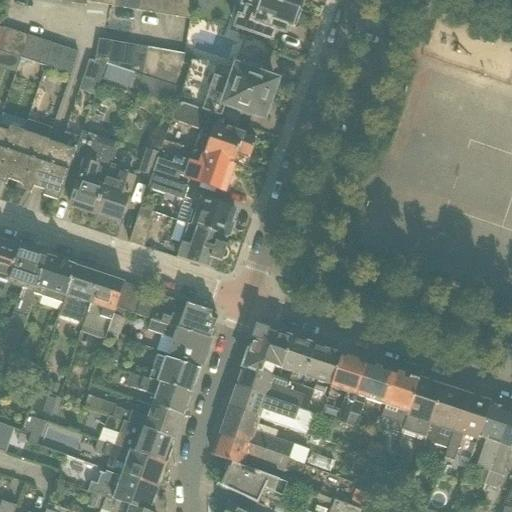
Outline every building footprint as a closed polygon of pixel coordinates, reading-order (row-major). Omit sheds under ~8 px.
[(140,0),(125,0),(125,8),(139,10),(140,0)] [(151,12),(152,0),(140,0),(139,10),(151,12)] [(164,14),(166,0),(152,0),(151,12),(164,14)] [(177,17),(179,0),(166,0),(164,14),(177,17)] [(179,0),(177,17),(190,19),(193,0),(179,0)] [(275,31),(285,34),(288,26),(295,28),(301,12),(264,0),(244,0),(243,6),(247,7),(243,19),(238,18),(235,28),(272,41),(275,31)] [(264,0),(301,12),(304,0),(264,0)] [(8,56),(16,32),(4,28),(3,30),(0,39),(0,62),(6,64),(8,56)] [(21,60),(29,36),(16,32),(8,56),(21,60)] [(33,64),(41,40),(29,36),(21,60),(33,64)] [(94,63),(89,62),(84,79),(100,85),(102,77),(106,65),(111,41),(98,39),(94,63)] [(46,68),(53,44),(41,40),(33,64),(46,68)] [(123,43),(111,41),(106,65),(118,69),(123,43)] [(130,73),(135,45),(123,43),(118,69),(130,73)] [(46,68),(57,72),(65,48),(53,44),(46,68)] [(148,47),(135,45),(130,73),(141,77),(148,47)] [(159,49),(148,47),(141,77),(154,81),(159,49)] [(78,52),(65,48),(57,72),(70,77),(78,52)] [(171,52),(159,49),(154,81),(158,83),(157,83),(166,85),(171,52)] [(185,54),(171,52),(166,85),(182,91),(191,66),(183,63),(185,54)] [(237,124),(241,111),(263,119),(276,83),(263,79),(267,67),(240,58),(231,85),(214,79),(218,68),(213,66),(209,63),(205,62),(201,62),(197,63),(192,62),(191,66),(182,91),(178,103),(181,105),(219,118),(237,124)] [(178,103),(182,91),(166,85),(157,83),(151,99),(176,107),(178,103)] [(249,159),(256,141),(216,127),(219,118),(181,105),(176,122),(203,131),(201,136),(199,135),(194,151),(195,152),(234,165),(237,155),(249,159)] [(10,127),(8,134),(0,131),(0,177),(7,180),(23,133),(10,127)] [(72,160),(84,164),(70,207),(94,215),(104,188),(106,180),(111,167),(117,150),(92,141),(94,136),(82,132),(79,138),(80,138),(72,160)] [(47,140),(23,133),(7,180),(5,186),(6,186),(8,181),(32,189),(47,147),(46,147),(48,141),(47,140)] [(58,203),(72,160),(80,138),(79,138),(65,133),(61,145),(59,145),(57,150),(47,147),(32,189),(30,194),(31,195),(33,189),(59,197),(57,203),(58,203)] [(160,154),(148,150),(140,174),(151,177),(152,176),(157,160),(158,160),(160,154)] [(180,177),(224,192),(234,165),(195,152),(192,162),(175,157),(172,165),(158,160),(157,160),(152,176),(177,185),(178,184),(180,177)] [(134,180),(120,175),(122,170),(111,167),(106,180),(104,188),(94,215),(119,224),(134,180)] [(188,188),(178,184),(177,185),(152,176),(151,177),(147,189),(165,195),(173,198),(184,201),(188,188)] [(230,224),(234,213),(193,198),(189,210),(192,211),(188,226),(226,239),(227,237),(228,237),(232,225),(230,224)] [(129,244),(145,249),(156,214),(140,209),(129,244)] [(177,259),(214,272),(218,262),(222,264),(222,262),(227,260),(229,254),(226,250),(227,248),(224,245),(226,239),(188,226),(177,259)] [(18,248),(0,242),(0,298),(3,300),(9,284),(7,284),(18,248)] [(21,288),(7,331),(20,335),(33,294),(44,257),(18,248),(7,284),(9,284),(21,288)] [(62,304),(74,267),(44,257),(33,294),(62,304)] [(62,304),(63,304),(59,317),(82,324),(98,275),(74,267),(62,304)] [(98,275),(82,324),(85,325),(82,334),(105,341),(106,338),(115,309),(124,284),(98,275)] [(126,313),(126,312),(130,314),(139,289),(124,284),(115,309),(126,313)] [(216,314),(186,305),(182,317),(173,314),(171,318),(163,316),(161,324),(210,340),(217,322),(218,318),(216,314)] [(124,319),(126,313),(115,309),(106,338),(117,341),(119,336),(121,337),(126,319),(124,319)] [(210,340),(161,324),(151,321),(148,331),(163,336),(156,352),(201,368),(210,340)] [(281,369),(291,340),(263,330),(254,334),(242,369),(270,377),(270,376),(273,367),(281,369)] [(302,387),(315,348),(291,340),(281,369),(291,373),(288,383),(302,387)] [(342,357),(315,348),(302,387),(313,391),(316,381),(330,386),(331,386),(342,357)] [(191,395),(200,371),(158,356),(149,380),(191,395)] [(346,425),(366,365),(342,357),(331,386),(330,386),(329,387),(347,394),(337,422),(346,425)] [(356,428),(366,400),(381,405),(392,374),(366,365),(346,425),(356,428)] [(306,412),(313,391),(302,387),(288,383),(272,377),(270,376),(270,377),(242,369),(235,388),(297,409),(306,412)] [(417,383),(392,374),(381,405),(384,406),(380,417),(394,421),(391,430),(400,433),(417,383)] [(127,386),(138,391),(156,397),(151,409),(183,420),(191,395),(149,380),(149,381),(130,375),(127,386)] [(56,395),(59,386),(53,383),(50,392),(56,395)] [(423,441),(440,391),(417,383),(400,433),(423,441)] [(228,410),(257,420),(258,419),(307,435),(314,414),(308,412),(306,412),(297,409),(235,388),(228,410)] [(423,441),(425,442),(422,451),(432,454),(435,445),(447,448),(464,399),(440,391),(423,441)] [(33,410),(51,416),(56,401),(38,395),(33,410)] [(448,449),(447,453),(445,459),(453,462),(455,455),(463,434),(476,438),(477,437),(489,407),(464,399),(447,448),(448,449)] [(477,437),(485,440),(477,463),(476,467),(484,470),(477,490),(482,491),(484,486),(510,412),(489,405),(489,407),(477,437)] [(183,420),(151,409),(148,418),(131,412),(131,413),(117,409),(113,419),(171,441),(172,440),(173,441),(175,434),(177,435),(183,420)] [(287,461),(287,459),(304,465),(309,451),(292,446),(253,432),(257,420),(228,410),(219,437),(287,461)] [(511,448),(511,412),(510,412),(484,486),(496,489),(501,475),(510,448),(511,448)] [(108,418),(104,430),(120,435),(116,447),(135,454),(165,465),(167,466),(167,465),(172,448),(169,447),(171,441),(113,419),(108,418)] [(22,431),(40,438),(45,426),(26,419),(22,431)] [(0,447),(7,450),(13,433),(0,427),(0,447)] [(219,437),(212,457),(232,464),(241,467),(244,458),(283,471),(287,461),(219,437)] [(121,477),(156,490),(158,485),(161,486),(164,475),(162,474),(165,465),(135,454),(116,447),(100,441),(98,441),(95,453),(125,464),(121,477)] [(365,456),(379,461),(384,448),(370,443),(365,456)] [(221,488),(257,505),(264,489),(282,497),(288,484),(241,467),(232,464),(221,488)] [(121,477),(117,489),(92,480),(89,492),(101,497),(113,501),(145,511),(148,511),(152,504),(154,504),(158,494),(155,493),(156,490),(121,477)] [(145,511),(113,501),(101,497),(89,492),(86,500),(90,501),(88,506),(102,511),(101,511),(145,511)] [(361,511),(366,499),(354,495),(350,507),(361,511)] [(375,511),(381,499),(368,495),(363,511),(364,511),(375,511)] [(381,499),(375,511),(387,511),(391,502),(381,499)] [(362,511),(363,511),(361,511),(350,507),(334,501),(329,511),(362,511)] [(0,511),(14,511),(16,507),(2,502),(0,507),(0,511)]
